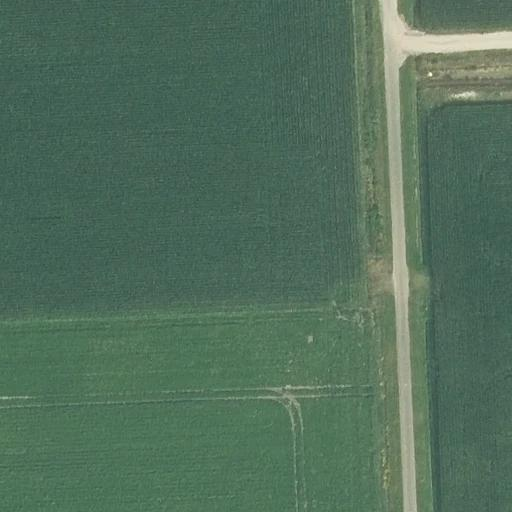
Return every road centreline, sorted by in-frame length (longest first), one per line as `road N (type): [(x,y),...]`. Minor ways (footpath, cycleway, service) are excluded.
road 1 (unclassified): [(411,511),(389,0)]
road 2 (track): [(391,45),(511,41)]
